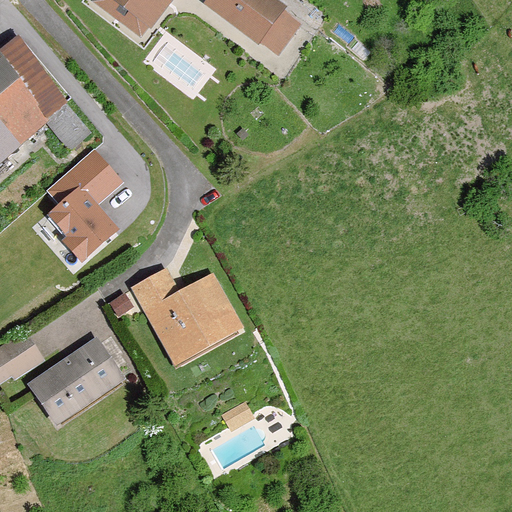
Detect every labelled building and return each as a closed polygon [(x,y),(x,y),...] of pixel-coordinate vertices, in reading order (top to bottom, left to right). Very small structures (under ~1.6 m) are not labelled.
[(108,0),(147,29),(168,0),(108,0)] [(281,15),(260,0),(215,0),(208,10),(258,46),(281,15)] [(27,36),(3,3),(0,5),(0,33),(11,48),(27,36)] [(27,36),(11,48),(0,56),(0,67),(45,121),(74,100),(27,36)] [(45,121),(0,67),(0,164),(48,125),(45,121)] [(124,184),(95,152),(50,191),(62,204),(49,215),(66,235),(61,240),(82,264),(122,230),(118,225),(100,205),(124,184)] [(166,281),(136,297),(178,370),(240,335),(212,287),(180,305),(166,281)] [(24,343),(0,358),(0,389),(38,364),(24,343)] [(96,351),(32,395),(57,430),(120,387),(96,351)]
